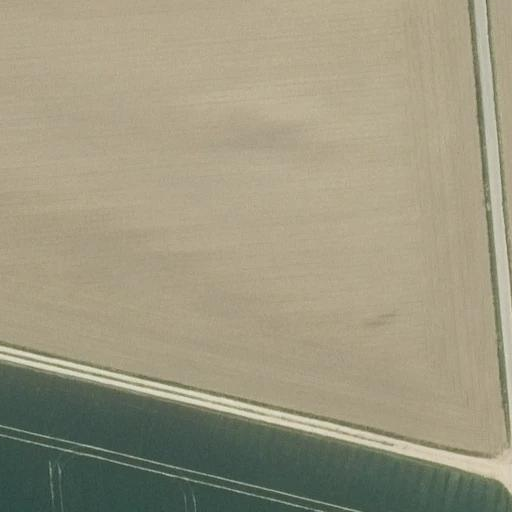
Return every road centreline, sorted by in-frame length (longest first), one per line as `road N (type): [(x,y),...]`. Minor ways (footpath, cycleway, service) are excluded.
road 1 (track): [(511,472),(352,425),(0,346)]
road 2 (track): [(479,0),(511,379)]
